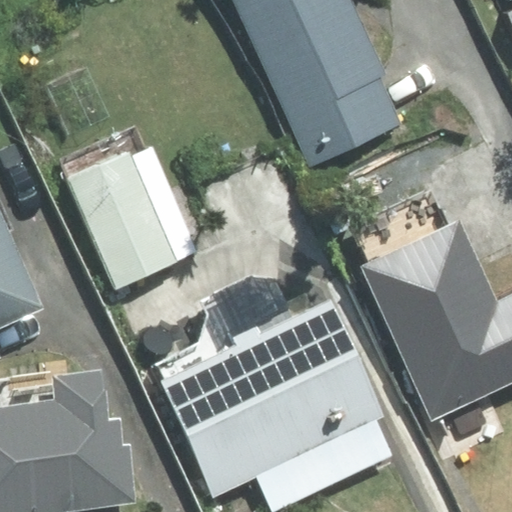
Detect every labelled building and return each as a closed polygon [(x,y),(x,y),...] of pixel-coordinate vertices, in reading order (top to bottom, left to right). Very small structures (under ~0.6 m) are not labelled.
[(335,0),(227,0),(305,170),(395,129),(335,0)] [(511,0),(496,0),(511,33),(511,0)] [(55,167),(112,292),(194,254),(136,129),(55,167)] [(451,226),(353,268),(417,418),(511,377),(511,305),(489,316),(451,226)] [(0,239),(0,328),(33,316),(0,239)] [(321,303),(154,380),(210,499),(377,422),(321,303)] [(107,391),(0,409),(0,511),(63,511),(126,501),(107,391)]
